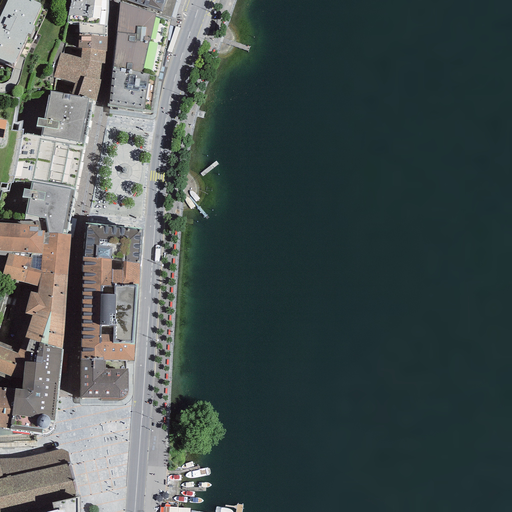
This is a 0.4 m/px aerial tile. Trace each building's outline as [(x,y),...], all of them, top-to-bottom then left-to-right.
[(32,25),(41,4),(31,0),(6,0),(0,15),(0,58),(12,64),(12,63),(14,63),(28,33),(31,34),(34,26),(32,25)] [(79,23),(79,34),(107,36),(107,25),(108,18),(109,9),(109,1),(108,0),(70,0),(67,22),(79,23)] [(126,0),(162,13),(165,0),(126,0)] [(126,4),(120,2),(113,66),(118,67),(142,72),(158,78),(170,19),(155,14),(126,4)] [(80,57),(104,63),(105,51),(106,51),(107,36),(79,34),(78,47),(81,48),(80,57)] [(75,82),(71,95),(93,99),(93,101),(96,102),(101,80),(104,63),(80,57),(60,52),(53,77),(75,82)] [(153,113),(158,78),(142,72),(118,67),(113,66),(107,106),(114,107),(153,113)] [(40,135),(84,144),(84,142),(93,101),(93,99),(71,95),(50,91),(44,119),(37,117),(36,125),(42,127),(40,135)] [(22,133),(13,178),(32,182),(74,190),(84,144),(40,135),(22,133)] [(44,233),(66,234),(74,192),(74,190),(32,182),(32,184),(30,190),(23,189),(22,197),(28,198),(25,214),(24,224),(38,225),(37,230),(44,231),(44,233)] [(42,273),(67,275),(70,235),(66,234),(44,233),(44,231),(37,230),(38,225),(24,224),(0,222),(0,250),(32,253),(30,258),(8,253),(2,276),(37,286),(41,272),(42,273)] [(86,224),(84,257),(140,263),(141,230),(86,224)] [(140,263),(84,257),(81,359),(105,359),(134,359),(140,263)] [(62,349),(67,275),(42,273),(38,293),(30,292),(25,313),(32,315),(24,337),(30,339),(62,349)] [(62,349),(30,339),(26,352),(19,349),(17,354),(0,346),(0,376),(17,382),(18,378),(23,380),(23,389),(0,387),(0,430),(42,436),(44,435),(48,435),(51,432),(54,430),(62,349)] [(105,359),(81,359),(80,398),(100,398),(100,400),(122,398),(127,394),(129,387),(128,369),(104,369),(105,359)] [(60,448),(20,458),(0,458),(0,511),(23,511),(52,506),(51,503),(79,497),(67,451),(60,448)] [(54,511),(48,511),(78,511),(79,497),(51,503),(52,506),(54,511)]
